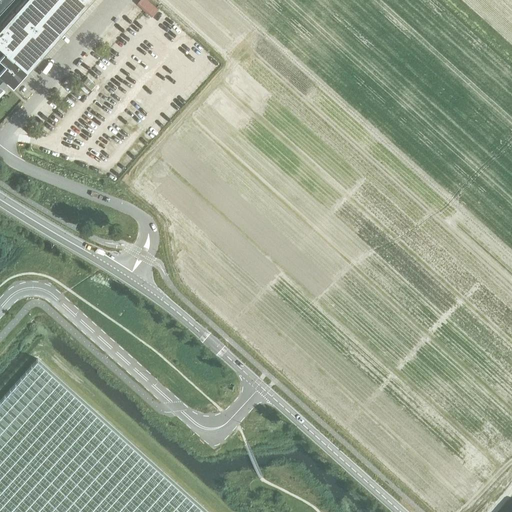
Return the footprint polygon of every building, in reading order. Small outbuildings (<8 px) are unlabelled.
[(0,0),(0,11),(10,0),(0,0)] [(73,22),(48,0),(25,0),(17,10),(54,43),(73,22)] [(92,0),(48,0),(73,22),(92,0)] [(153,15),(160,7),(151,0),(138,0),(137,2),(153,15)] [(0,46),(28,72),(54,43),(17,10),(0,28),(0,46)] [(14,88),(28,72),(6,52),(0,58),(0,60),(6,66),(0,72),(0,90),(7,82),(14,88)] [(0,511),(208,511),(118,431),(37,358),(0,400),(0,511)]
